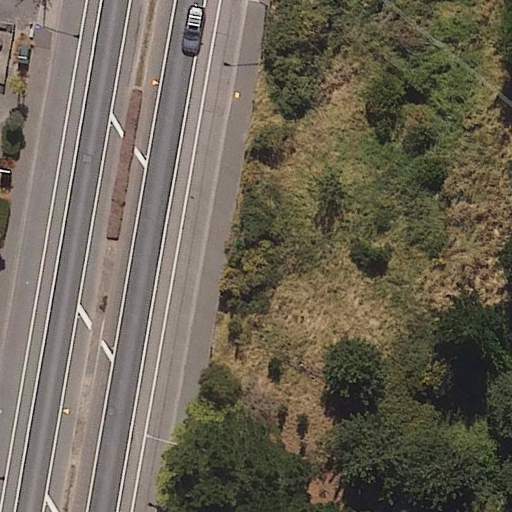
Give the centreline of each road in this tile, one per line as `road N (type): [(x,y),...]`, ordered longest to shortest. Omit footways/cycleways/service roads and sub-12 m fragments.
road 1 (secondary): [(191,0),(102,511)]
road 2 (secondary): [(30,511),(117,0)]
